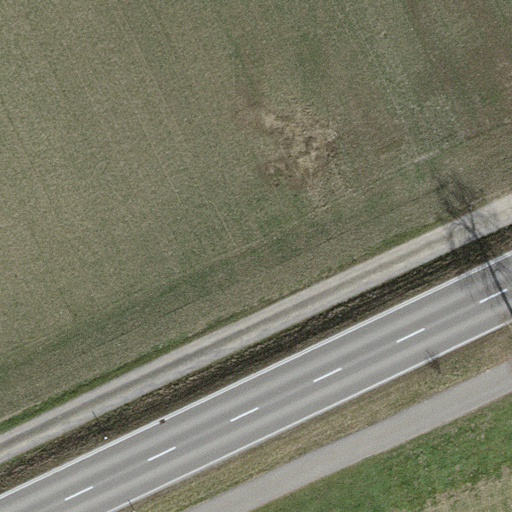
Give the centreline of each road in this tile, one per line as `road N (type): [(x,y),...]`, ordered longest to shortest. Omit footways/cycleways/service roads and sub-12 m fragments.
road 1 (track): [(0,455),(511,210)]
road 2 (secondary): [(511,288),(42,511)]
